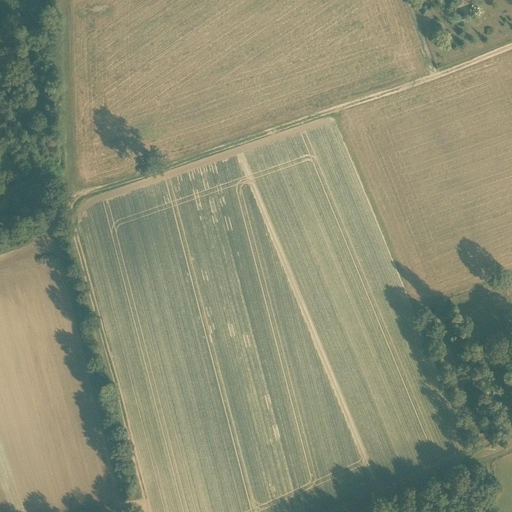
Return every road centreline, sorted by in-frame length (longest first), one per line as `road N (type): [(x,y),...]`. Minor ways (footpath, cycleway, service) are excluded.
road 1 (track): [(511,47),(69,204)]
road 2 (track): [(69,204),(145,511)]
road 3 (track): [(370,511),(511,448)]
